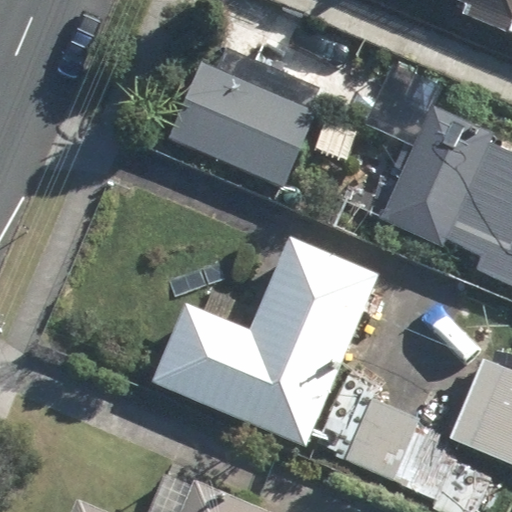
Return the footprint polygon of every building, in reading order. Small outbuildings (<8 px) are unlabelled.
[(472,18),(511,34),(511,0),(443,0),(474,12),(472,18)] [(201,65),(166,140),(287,196),(321,120),(201,65)] [(448,250),(451,243),(486,259),(478,275),(511,290),(511,155),(433,118),(385,220),(448,250)] [(388,272),(299,235),(257,336),(194,310),(163,387),(315,450),(388,272)] [(511,372),(494,366),(463,452),(511,469),(511,372)] [(364,405),(341,455),(440,501),(463,452),(364,405)] [(190,511),(115,511),(85,499),(79,511),(272,511),(203,482),(190,511)]
